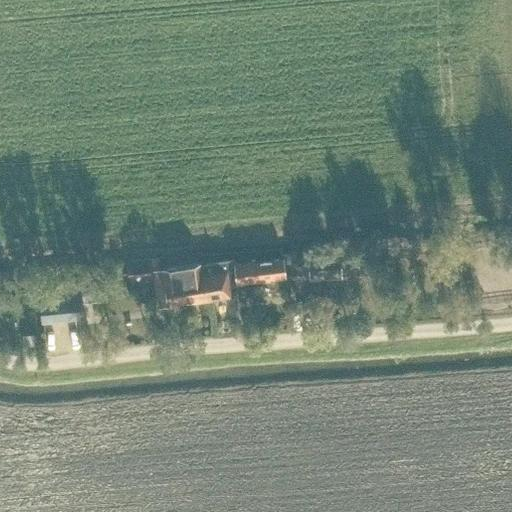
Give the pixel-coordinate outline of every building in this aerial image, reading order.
[(340,253),(341,269),(359,267),(357,247),(340,248),(340,253)] [(341,269),(340,253),(307,255),(308,280),(342,278),(341,269)] [(200,260),(164,266),(166,290),(161,290),(161,296),(167,296),(168,305),(229,295),(228,282),(236,281),(234,263),(233,258),(201,264),(200,260)] [(284,277),(282,258),(234,263),(236,281),(236,282),(284,277)] [(88,277),(39,282),(40,298),(80,294),(81,302),(91,301),(88,277)] [(80,294),(40,298),(43,320),(82,316),(81,302),(80,294)]
